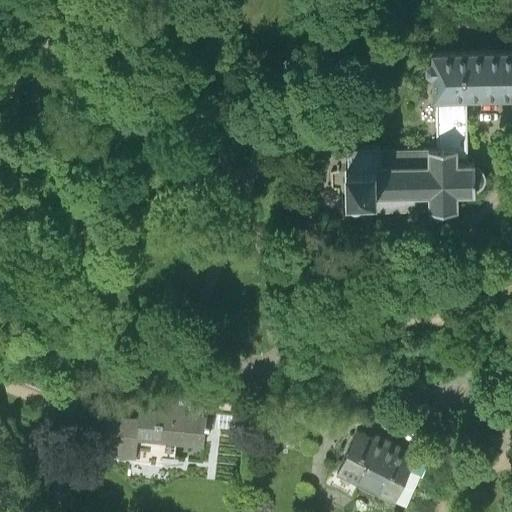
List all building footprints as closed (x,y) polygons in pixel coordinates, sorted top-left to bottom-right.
[(466,91),(511,89),(511,43),(432,45),(432,53),(429,53),(426,57),(426,64),(430,68),(433,67),(433,91),(435,91),(436,138),(457,138),(457,152),(467,152),(466,91)] [(380,135),(355,135),(355,133),(353,131),(351,130),(348,130),(346,130),(344,132),(343,133),(343,135),(343,137),(344,139),(345,140),(346,141),(348,142),(348,153),(346,153),(346,155),(337,155),(338,183),(346,183),(347,185),(350,185),(350,187),(349,189),(350,191),(350,192),(351,193),(352,194),(354,195),(356,195),(358,195),(359,195),(359,198),(430,197),(458,197),(458,182),(475,182),(475,178),(477,178),(481,176),(484,173),(485,171),(486,169),(486,166),(485,164),(484,161),(482,159),(479,157),(476,156),(474,156),(474,152),(467,152),(457,152),(457,138),(436,138),(380,139),(380,135)] [(95,378),(79,376),(75,406),(92,407),(95,378)] [(187,387),(142,382),(139,411),(96,406),(93,442),(135,447),(136,447),(138,427),(160,429),(177,430),(177,431),(202,434),(202,436),(204,436),(206,409),(185,407),(187,387)] [(248,411),(218,408),(216,428),(246,431),(248,411)] [(374,431),(357,423),(337,465),(394,493),(409,462),(415,447),(416,447),(376,428),(374,431)] [(160,429),(138,427),(136,447),(135,447),(134,454),(165,457),(165,452),(178,454),(179,451),(175,450),(177,431),(177,430),(160,429)] [(422,468),(428,453),(415,447),(409,462),(422,468)] [(0,484),(0,502),(9,491),(0,484)]
